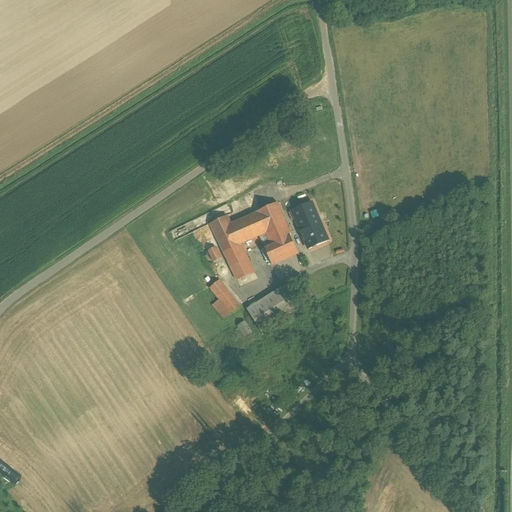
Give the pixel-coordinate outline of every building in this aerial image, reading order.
[(278,203),(257,212),(257,213),(231,224),(241,245),(260,237),(272,265),(273,265),(298,254),(290,235),(291,234),(278,203)] [(312,203),(292,212),(309,249),(328,241),(324,231),(322,231),(315,215),(317,214),(312,203)] [(231,224),(228,216),(210,224),(237,281),(255,273),(231,224)] [(216,247),(208,251),(214,262),(221,259),(216,247)] [(241,307),(219,281),(211,288),(220,300),(213,305),(225,320),(241,307)] [(283,288),(248,310),(261,332),(296,310),(283,288)] [(246,322),(238,327),(245,338),(252,333),(246,322)]
